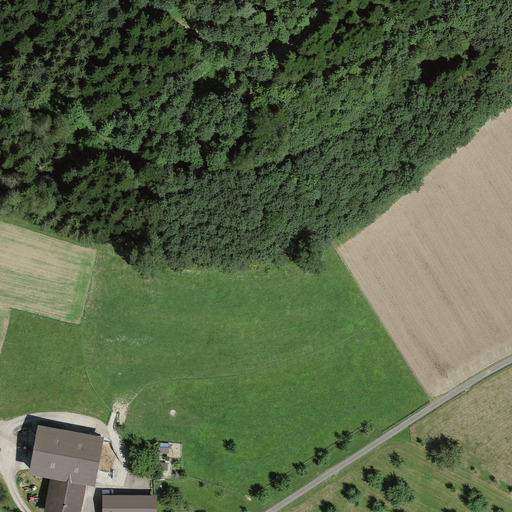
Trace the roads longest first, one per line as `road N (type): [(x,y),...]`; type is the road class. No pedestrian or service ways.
road 1 (track): [(511,363),(274,511)]
road 2 (track): [(115,0),(242,51),(272,54),(297,40),(321,0)]
